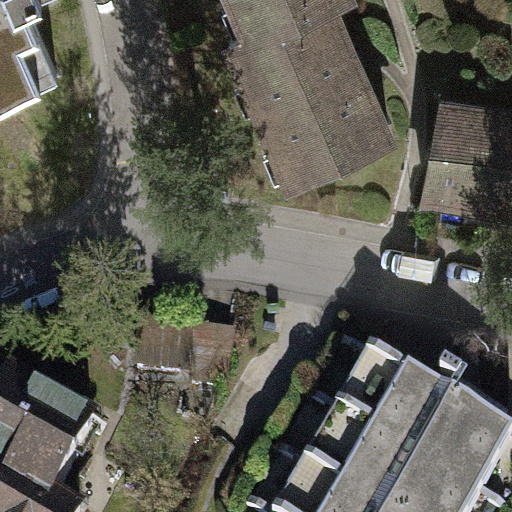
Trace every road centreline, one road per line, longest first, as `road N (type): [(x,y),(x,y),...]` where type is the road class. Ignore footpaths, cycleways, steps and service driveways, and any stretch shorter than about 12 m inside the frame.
road 1 (residential): [(127,242),(200,247),(511,303)]
road 2 (residential): [(127,242),(129,107),(113,0)]
road 3 (residential): [(0,290),(78,252),(127,242)]
